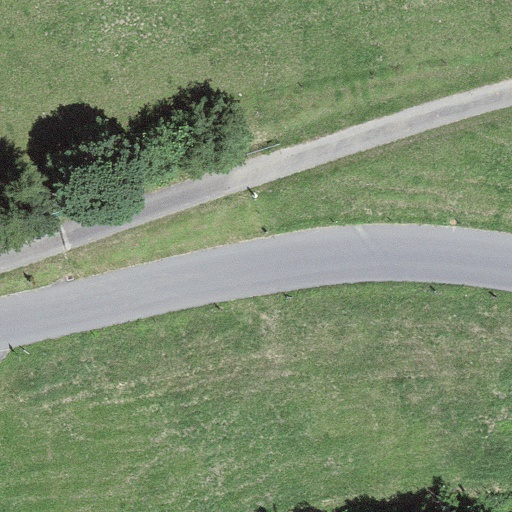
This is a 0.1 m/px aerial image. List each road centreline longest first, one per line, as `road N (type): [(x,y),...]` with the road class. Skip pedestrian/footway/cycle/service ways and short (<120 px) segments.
road 1 (track): [(511,92),(0,259)]
road 2 (unclassified): [(0,324),(352,255),(511,262)]
